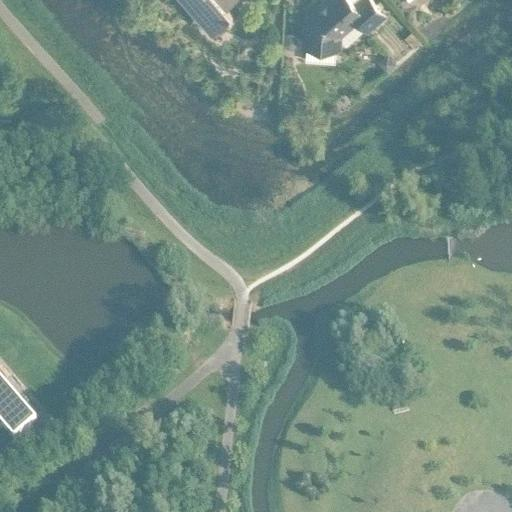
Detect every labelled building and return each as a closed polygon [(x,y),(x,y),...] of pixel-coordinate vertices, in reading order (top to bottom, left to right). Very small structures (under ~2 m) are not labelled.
[(190,0),(216,30),(228,37),(241,25),(235,18),(251,3),(248,0),(190,0)] [(366,32),(376,44),(394,28),(375,5),(363,15),(348,0),(346,0),(334,10),(337,13),(315,32),(313,58),(345,60),(346,49),(366,32)] [(418,0),(396,0),(400,3),(404,2),(409,8),(418,0)] [(391,70),(391,78),(395,83),(405,75),(397,66),(391,70)] [(0,365),(0,410),(22,436),(44,417),(0,365)]
